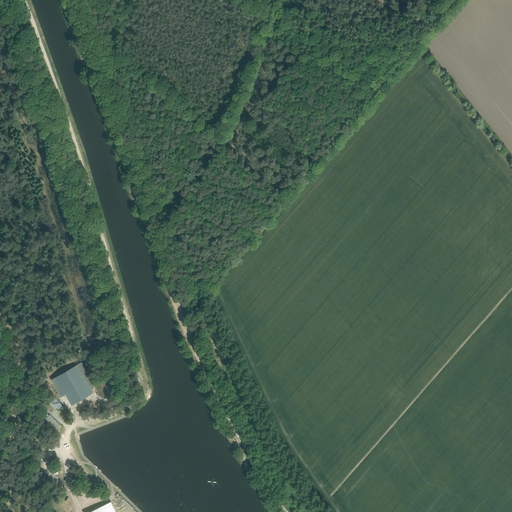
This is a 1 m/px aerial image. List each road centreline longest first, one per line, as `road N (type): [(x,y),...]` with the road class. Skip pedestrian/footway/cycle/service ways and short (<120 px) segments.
road 1 (track): [(61,0),(193,351),(244,452),(287,511)]
road 2 (track): [(22,0),(143,372)]
